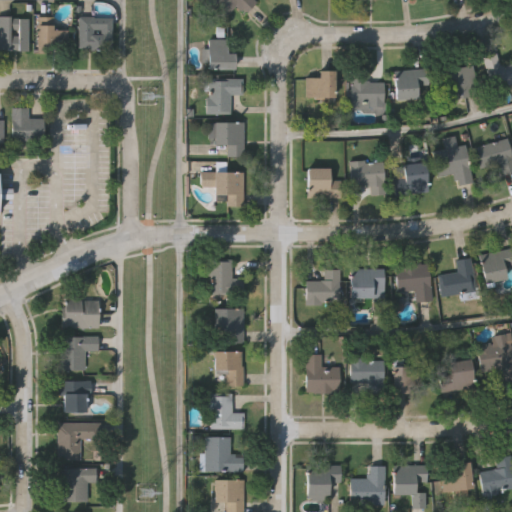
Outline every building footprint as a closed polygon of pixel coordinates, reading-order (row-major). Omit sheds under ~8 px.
[(257,0),(246,11),(243,8),(241,10),(236,4),(224,16),(208,0),(257,0)] [(90,4),(90,16),(112,16),(111,47),(103,47),(103,49),(89,49),(89,47),(77,47),(78,4),(90,4)] [(0,15),(9,16),(9,18),(27,18),(27,50),(0,50),(0,15)] [(53,51),(38,51),(38,15),(53,15),(53,28),(67,28),(67,44),(54,44),(53,51)] [(209,67),(209,60),(201,60),(201,47),(209,47),(208,38),(228,38),(228,51),(234,51),(235,67),(209,67)] [(511,83),(491,89),(481,57),(495,52),(499,64),(511,59),(511,83)] [(478,93),(446,99),(440,65),(458,61),(459,66),(473,63),(478,93)] [(427,66),(429,83),(416,84),(418,96),(396,98),(393,69),(427,66)] [(305,96),(304,77),(317,76),(317,70),(334,69),(334,96),(305,96)] [(349,70),(364,69),(364,79),(368,79),(368,81),(383,81),(383,105),(368,105),(368,102),(360,102),(360,107),(350,107),(350,102),(349,102),(349,70)] [(206,112),(206,95),(208,95),(209,89),(203,89),(203,78),(209,78),(209,76),(241,76),(241,92),(231,92),(231,112),(206,112)] [(12,140),(11,106),(28,106),(28,116),(43,116),(43,140),(12,140)] [(227,152),(227,142),(214,142),(214,120),(244,120),(244,153),(227,152)] [(474,146),(506,136),(511,155),(511,170),(502,173),(498,161),(480,166),(474,146)] [(432,151),(465,144),(473,182),(458,185),(457,179),(454,180),(452,173),(437,176),(432,151)] [(385,192),(370,193),(370,184),(366,185),(366,182),(351,184),(349,159),(364,158),(365,161),(382,159),(385,192)] [(395,193),(394,177),(404,176),(403,163),(426,160),(428,189),(395,193)] [(307,196),(307,166),(329,166),(329,179),(341,179),(341,196),(307,196)] [(242,206),(226,205),(226,194),(213,194),(213,172),(242,172),(242,206)] [(0,187),(12,187),(12,197),(0,197),(0,187)] [(483,283),(477,254),(509,248),(511,265),(503,267),(505,279),(483,283)] [(475,289),(440,295),(437,273),(456,270),(454,258),(469,256),(475,289)] [(241,293),(209,293),(210,275),(206,275),(206,259),(229,259),(229,278),(242,278),(241,293)] [(427,264),(431,300),(414,302),(413,291),(397,293),(395,266),(400,265),(421,263),(421,265),(427,264)] [(383,267),(383,295),(349,295),(349,267),(383,267)] [(339,302),(320,302),(320,305),(304,305),(304,280),(323,280),(323,269),(339,269),(339,302)] [(59,328),(59,308),(62,308),(62,296),(72,296),(72,300),(96,300),(96,328),(59,328)] [(242,341),(226,340),(226,333),(212,332),(213,309),(242,310),(242,341)] [(481,375),(476,346),(489,343),(490,345),(492,345),(492,340),(494,336),(510,334),(511,349),(511,381),(501,383),(500,372),(481,375)] [(57,370),(57,349),(60,349),(60,336),(96,336),(96,351),(88,351),(88,357),(83,357),(83,370),(57,370)] [(213,371),(213,349),(241,349),(240,364),(243,364),(242,383),(225,383),(226,371),(213,371)] [(303,392),(303,353),(318,353),(318,366),(336,365),(336,391),(303,392)] [(346,382),(346,356),(363,356),(363,360),(381,359),(381,391),(365,392),(365,382),(346,382)] [(391,392),(391,372),(393,372),(393,358),(402,358),(402,365),(421,365),(421,384),(407,384),(407,392),(391,392)] [(474,389),(441,393),(439,377),(450,375),(449,364),(470,361),(474,389)] [(61,412),(61,396),(56,396),(56,381),(89,381),(89,396),(84,396),(84,412),(61,412)] [(203,427),(203,415),(211,415),(211,406),(209,406),(209,409),(206,409),(206,392),(231,392),(231,411),(242,412),(242,428),(203,427)] [(56,458),(56,421),(99,421),(99,438),(79,438),(79,458),(56,458)] [(198,469),(198,451),(203,451),(203,434),(229,435),(229,452),(233,452),(233,455),(242,455),(241,470),(198,469)] [(511,459),(511,486),(498,489),(499,492),(483,494),(479,470),(497,467),(495,456),(511,453),(511,459)] [(472,487),(466,488),(468,497),(452,499),(451,490),(443,491),(440,471),(453,469),(452,463),(468,460),(472,487)] [(329,496),(307,496),(308,463),(340,464),(340,480),(330,480),(329,496)] [(350,503),(350,476),(367,476),(367,464),(383,464),(384,503),(350,503)] [(425,464),(425,481),(414,482),(414,491),(424,491),(425,508),(411,508),(411,494),(392,494),(392,464),(425,464)] [(58,503),(58,496),(56,496),(56,481),(58,481),(58,469),(93,469),(93,483),(86,483),(85,502),(58,503)] [(241,511),(224,511),(224,503),(212,502),(212,480),(241,480),(241,511)]
